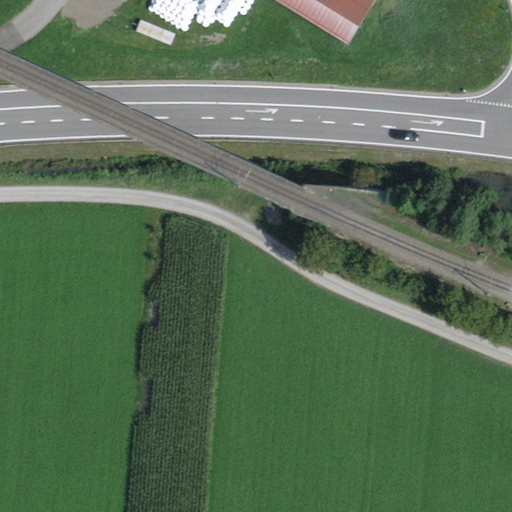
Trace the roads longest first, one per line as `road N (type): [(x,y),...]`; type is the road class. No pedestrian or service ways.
road 1 (track): [(511,351),(301,266),(213,214),(123,195),(0,194)]
road 2 (primary): [(511,130),(266,114),(0,117)]
